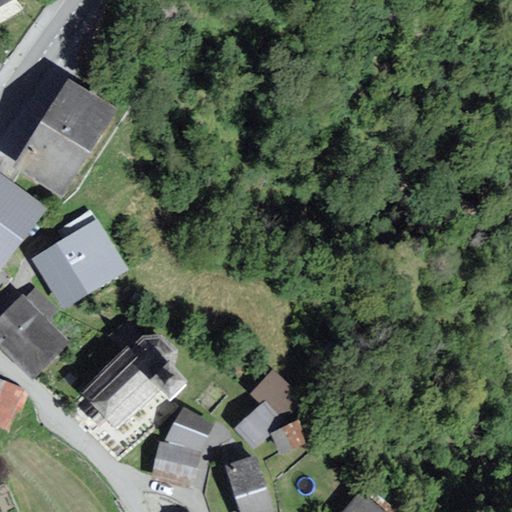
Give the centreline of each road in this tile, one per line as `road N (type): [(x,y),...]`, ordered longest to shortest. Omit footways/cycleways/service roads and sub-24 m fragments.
road 1 (residential): [(0,378),(120,493),(129,511)]
road 2 (secondary): [(82,0),(0,114)]
